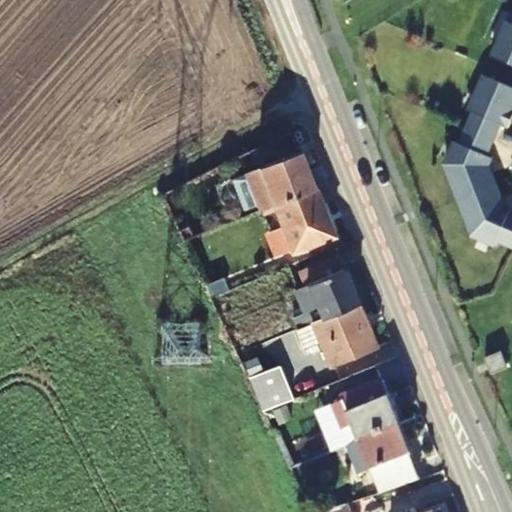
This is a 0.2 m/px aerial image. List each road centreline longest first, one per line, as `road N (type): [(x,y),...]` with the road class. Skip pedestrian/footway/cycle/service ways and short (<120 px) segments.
road 1 (tertiary): [(285,0),(489,511)]
road 2 (track): [(0,270),(153,177),(291,107),(315,77)]
